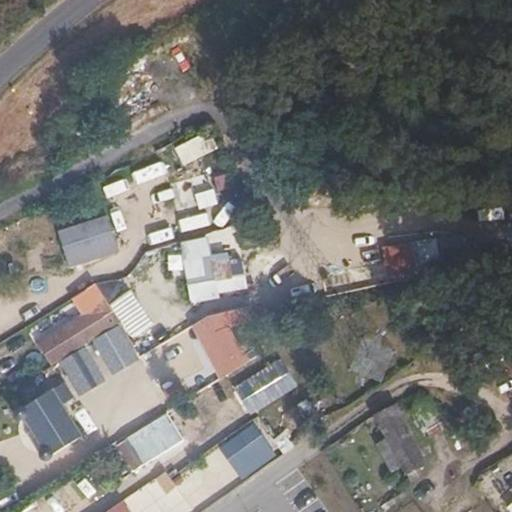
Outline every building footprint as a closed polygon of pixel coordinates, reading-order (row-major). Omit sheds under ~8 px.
[(117,252),(106,217),(57,232),(67,267),(117,252)] [(50,365),(118,322),(104,299),(89,302),(92,309),(37,343),(50,365)] [(234,386),(251,415),(298,387),(281,358),(234,386)] [(83,433),(52,385),(20,407),(50,452),(83,433)] [(427,466),(396,404),(373,416),(384,439),(375,443),(391,472),(400,468),(405,477),(427,466)] [(371,432),(362,414),(345,423),(354,441),(371,432)] [(165,416),(125,441),(139,463),(178,438),(165,416)] [(253,423),(219,447),(243,480),(277,457),(253,423)]
